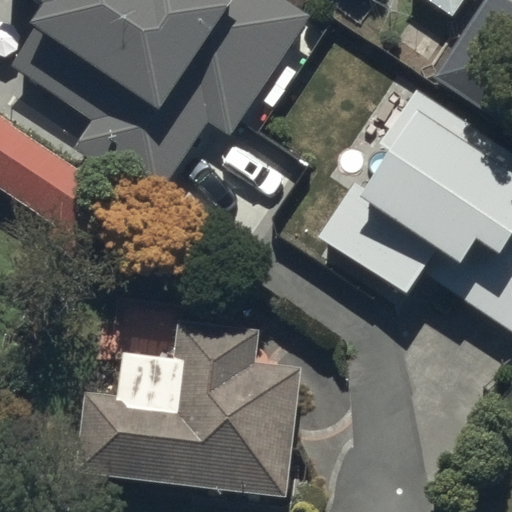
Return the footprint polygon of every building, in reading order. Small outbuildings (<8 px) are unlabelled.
[(287,69),(312,29),(267,0),(234,0),(231,6),(220,0),(12,0),(51,24),(17,78),(99,129),(81,158),(163,209),(211,132),(237,148),(262,108),(276,117),(301,78),(287,69)] [(474,0),(416,0),(457,27),(474,0)] [(511,8),(500,0),(495,0),(434,86),(511,141),(511,8)] [(511,159),(418,101),(384,156),(399,166),(375,204),(358,194),(324,248),(419,307),(431,288),(511,339),(511,159)] [(0,188),(72,238),(63,252),(102,277),(144,211),(0,118),(0,188)] [(265,342),(184,332),(180,370),(126,364),(121,408),(89,404),(82,488),(290,510),(305,379),(261,374),(265,342)]
